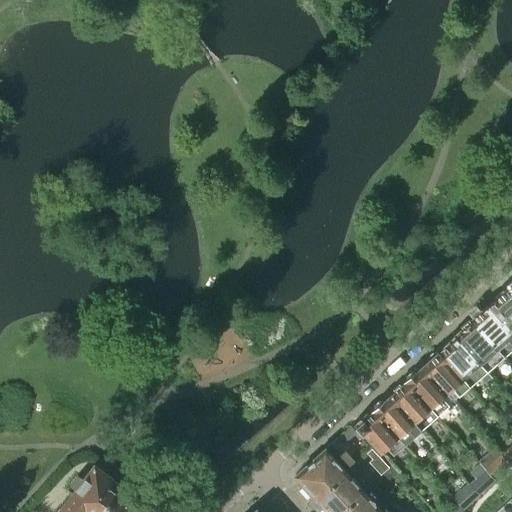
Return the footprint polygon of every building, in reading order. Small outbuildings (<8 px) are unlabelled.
[(511,280),(503,289),(511,299),(511,280)] [(491,299),(486,304),(511,333),(511,299),(503,289),(502,290),(492,300),(491,299)] [(470,318),(470,319),(503,355),(511,347),(511,333),(486,304),(470,318)] [(453,334),(452,334),(485,371),(503,355),(470,319),(459,330),(454,335),(453,334)] [(449,343),(438,353),(468,386),(480,376),(485,382),(490,377),(485,371),(452,334),(446,340),(449,343)] [(427,362),(421,367),(451,400),(468,386),(438,353),(437,352),(433,352),(428,357),(428,360),(426,361),(427,362)] [(405,380),(405,381),(435,415),(451,400),(421,367),(416,372),(415,371),(415,372),(411,372),(406,376),(406,380),(405,380)] [(405,381),(389,396),(419,429),(435,415),(405,381)] [(372,409),(373,410),(403,443),(419,429),(389,396),(384,400),(383,399),(382,400),(379,400),(373,405),(373,408),(372,409)] [(403,443),(373,410),(361,420),(359,417),(353,423),(379,453),(385,447),(391,454),(403,443)] [(335,439),(294,476),(298,480),(303,485),(301,487),(310,496),(311,495),(315,499),(345,472),(348,469),(337,456),(345,449),(348,446),(344,443),(341,445),(335,439)] [(511,460),(511,445),(500,456),(508,465),(511,460)] [(500,456),(499,455),(483,469),(483,470),(492,479),(508,465),(500,456)] [(114,474),(140,494),(150,481),(124,461),(114,474)] [(72,494),(58,511),(141,511),(146,506),(131,495),(127,500),(107,484),(111,479),(94,466),(83,480),(76,475),(66,489),(72,494)] [(492,479),(483,470),(467,484),(476,495),(493,480),(492,479)] [(345,472),(315,499),(326,511),(338,511),(362,491),(365,488),(354,475),(351,478),(345,472)] [(476,495),(467,484),(451,499),(456,505),(460,510),(476,495)] [(362,491),(338,511),(376,511),(382,507),(371,494),(367,497),(362,491)]
